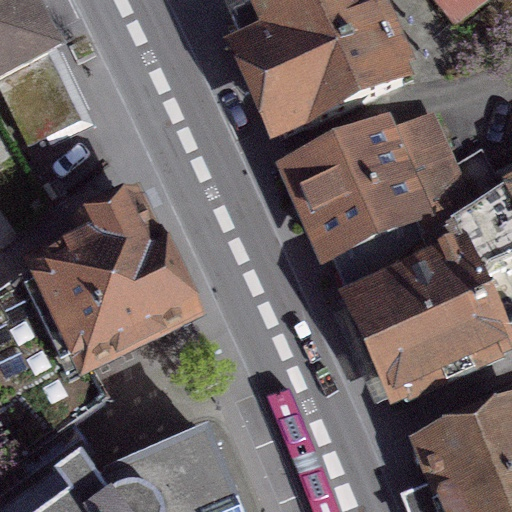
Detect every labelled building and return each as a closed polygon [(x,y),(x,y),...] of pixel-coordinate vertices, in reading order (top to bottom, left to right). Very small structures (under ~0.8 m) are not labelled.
[(49,61),(15,0),(0,0),(0,86),(45,64),(49,61)] [(246,54),(285,139),(402,86),(362,0),(273,0),(232,19),(241,39),(250,35),(256,49),(246,54)] [(434,0),(455,26),(487,0),(434,0)] [(45,64),(0,86),(0,87),(30,148),(79,125),(65,96),(61,98),(45,64)] [(380,136),(293,175),(332,262),(334,260),(349,294),(461,219),(423,129),(397,133),(380,138),(380,136)] [(511,169),(495,179),(501,188),(511,207),(511,169)] [(511,207),(501,188),(461,219),(349,294),(357,310),(353,313),(394,399),(504,347),(474,284),(503,271),(500,263),(511,258),(511,207)] [(190,324),(135,211),(81,236),(86,248),(35,272),(0,297),(0,317),(5,326),(0,329),(0,481),(107,404),(86,373),(190,324)] [(511,511),(511,419),(422,454),(445,511),(511,511)] [(80,468),(15,511),(235,511),(208,444),(97,490),(80,468)]
